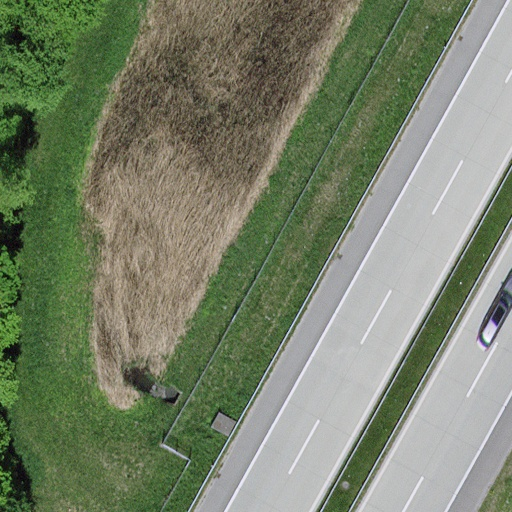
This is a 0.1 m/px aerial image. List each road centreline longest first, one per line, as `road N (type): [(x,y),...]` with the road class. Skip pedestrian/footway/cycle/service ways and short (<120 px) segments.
road 1 (motorway): [(511,65),(260,511)]
road 2 (motorway): [(400,511),(511,314)]
